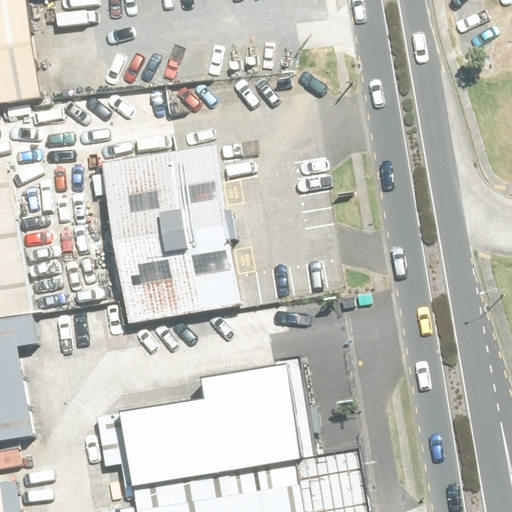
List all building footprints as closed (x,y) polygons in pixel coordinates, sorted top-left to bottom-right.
[(16,0),(0,0),(0,98),(31,94),(16,0)] [(203,151),(86,170),(110,318),(227,299),(203,151)] [(0,164),(0,320),(5,319),(25,317),(0,164)] [(5,319),(0,320),(0,438),(24,434),(5,319)] [(207,397),(113,413),(124,485),(288,459),(286,384),(282,360),(203,374),(207,397)] [(288,459),(124,485),(126,511),(348,511),(339,451),(288,459)]
